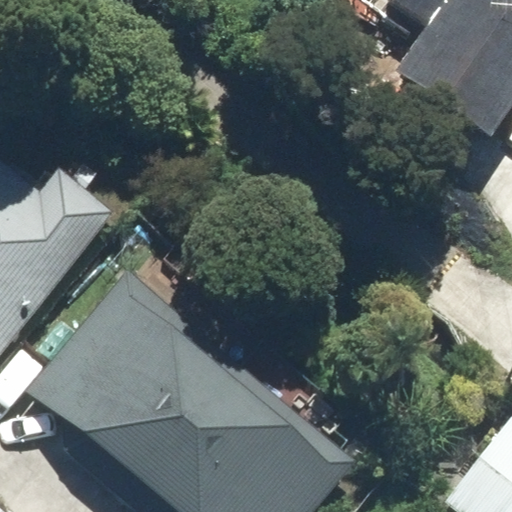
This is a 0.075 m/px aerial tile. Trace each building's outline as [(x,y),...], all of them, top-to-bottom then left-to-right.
[(511,41),(457,0),(445,0),(374,92),(462,159),(511,93),(511,41)] [(511,0),(497,0),(511,11),(511,0)] [(0,355),(94,233),(0,161),(0,355)] [(116,292),(17,412),(139,511),(301,511),(335,471),(116,292)] [(511,511),(511,452),(492,437),(433,511),(511,511)]
